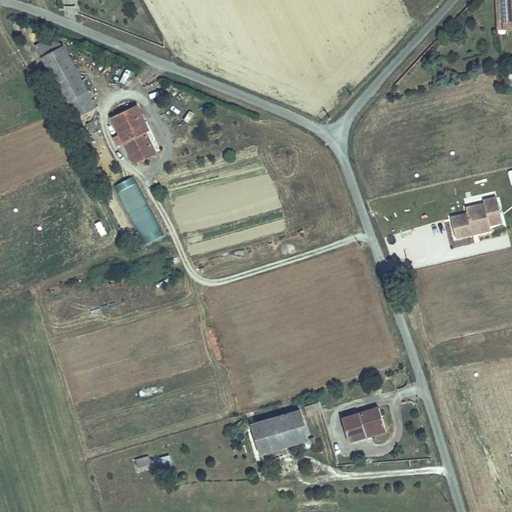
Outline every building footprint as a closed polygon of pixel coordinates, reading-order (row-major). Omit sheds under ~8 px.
[(503,0),(505,30),(511,29),(511,25),(510,0),(503,0)] [(45,55),(62,46),(51,38),(39,44),(45,55)] [(45,55),(73,111),(98,98),(76,55),(69,59),(62,46),(45,55)] [(150,132),(137,108),(113,121),(121,136),(115,139),(120,149),(126,146),(132,158),(154,147),(147,134),(150,132)] [(137,166),(158,155),(154,147),(132,158),(137,166)] [(133,178),(116,184),(140,245),(157,239),(133,178)] [(490,227),(488,218),(501,215),(497,200),(484,203),(485,206),(467,210),(468,216),(452,220),(457,240),(473,236),(472,231),(490,227)] [(503,223),(501,215),(488,218),(490,227),(503,223)] [(492,232),(490,227),(472,231),(473,236),(492,232)] [(306,417),(321,412),(319,404),(304,408),(306,417)] [(388,430),(382,408),(343,420),(350,445),(372,439),(371,435),(388,430)] [(303,410),(253,426),(262,455),(311,440),(313,447),(319,445),(316,437),(312,438),(303,410)] [(160,468),(172,466),(170,454),(157,457),(160,468)] [(137,467),(150,466),(149,456),(136,457),(137,467)]
